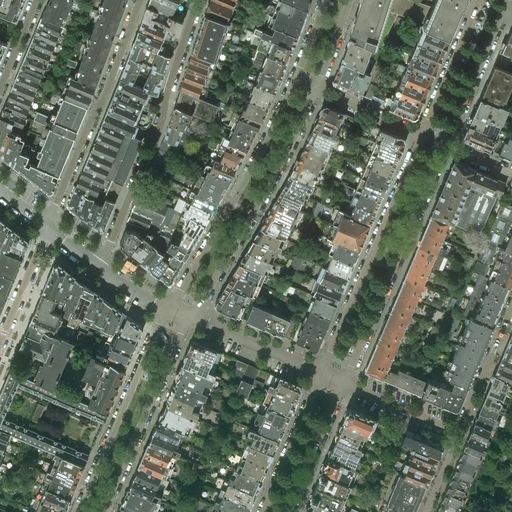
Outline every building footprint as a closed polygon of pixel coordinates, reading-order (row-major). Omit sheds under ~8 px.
[(0,0),(0,13),(16,20),(24,0),(0,0)] [(61,25),(71,0),(48,0),(41,17),(61,25)] [(119,19),(126,0),(102,0),(99,11),(119,19)] [(186,10),(177,6),(175,5),(163,0),(148,0),(147,5),(172,16),(182,21),(186,10)] [(227,18),(232,7),(216,0),(209,0),(205,12),(226,21),(229,22),(232,23),(233,20),(227,18)] [(307,9),(284,0),(283,0),(272,0),(272,1),(276,3),(274,7),(304,19),(307,10),(307,9)] [(283,0),(284,0),(307,9),(309,0),(283,0)] [(373,48),(385,10),(388,0),(361,0),(350,37),(349,38),(350,38),(372,47),(373,48)] [(437,0),(434,7),(411,0),(388,0),(385,10),(422,22),(424,16),(430,19),(425,28),(449,38),(462,7),(463,7),(465,0),(437,0)] [(182,21),(172,16),(147,5),(142,18),(167,29),(178,33),(182,21)] [(304,19),(274,7),(270,5),(267,13),(300,27),(304,19)] [(108,51),(119,19),(99,11),(87,44),(108,51)] [(229,22),(226,21),(205,12),(205,14),(202,22),(226,31),(229,22)] [(300,27),(267,13),(263,22),(268,24),(274,27),(297,36),(300,27)] [(62,25),(61,25),(41,17),(38,25),(59,34),(62,25)] [(403,19),(398,17),(393,30),(398,32),(403,19)] [(178,33),(167,29),(142,18),(138,28),(163,39),(175,44),(178,33)] [(222,41),(226,31),(202,22),(199,31),(222,41)] [(297,36),(274,27),(268,24),(265,30),(254,25),(253,29),(252,31),(268,37),(271,38),(293,47),(297,36)] [(449,38),(425,28),(415,24),(413,29),(424,34),(421,42),(443,52),(449,38)] [(55,43),(59,34),(38,25),(34,35),(55,43)] [(175,44),(163,39),(138,28),(135,39),(171,54),(175,44)] [(511,29),(510,28),(501,51),(510,55),(509,57),(499,53),(495,62),(507,68),(511,58),(511,29)] [(222,41),(199,31),(195,41),(219,50),(222,41)] [(55,43),(34,35),(30,44),(51,52),(55,43)] [(287,62),(293,47),(271,38),(268,37),(262,52),(268,54),(287,62)] [(443,52),(421,42),(410,37),(407,43),(414,46),(411,53),(415,55),(437,65),(443,52)] [(367,59),(372,47),(350,38),(345,50),(367,59)] [(135,39),(129,54),(165,69),(170,56),(171,56),(171,54),(135,39)] [(216,60),(219,50),(195,41),(192,51),(216,60)] [(47,62),(51,52),(30,44),(26,53),(47,62)] [(108,51),(87,44),(75,77),(95,86),(108,51)] [(345,50),(341,61),(358,68),(363,70),(367,59),(345,50)] [(213,70),(216,60),(192,51),(189,61),(213,70)] [(26,53),(22,63),(42,72),(47,62),(26,53)] [(437,65),(415,55),(411,53),(408,59),(409,59),(409,60),(406,67),(432,78),(437,65)] [(165,69),(129,54),(125,65),(143,73),(161,82),(165,69)] [(281,77),(287,62),(268,54),(264,63),(255,59),(253,65),(261,69),(281,77)] [(77,62),(66,58),(64,64),(75,68),(77,62)] [(213,70),(189,61),(186,70),(206,77),(210,79),(213,70)] [(334,83),(335,84),(347,89),(354,72),(356,73),(358,68),(341,61),(333,80),(333,81),(333,82),(334,83)] [(22,63),(18,73),(38,81),(42,72),(22,63)] [(432,78),(406,67),(399,64),(396,69),(408,74),(404,82),(426,91),(432,78)] [(138,86),(143,73),(125,65),(125,67),(120,77),(138,86)] [(481,96),(500,104),(502,100),(505,101),(511,83),(511,77),(511,78),(511,77),(511,72),(494,65),(481,96)] [(274,92),(281,77),(261,69),(257,78),(249,74),(246,80),(255,84),(274,92)] [(186,70),(183,80),(206,89),(210,79),(206,77),(186,70)] [(375,70),(369,83),(376,86),(379,80),(377,79),(380,72),(375,70)] [(360,95),(370,73),(365,71),(363,76),(360,75),(356,73),(354,72),(347,89),(360,95)] [(18,73),(14,81),(36,90),(39,82),(38,81),(18,73)] [(157,94),(161,82),(143,73),(138,86),(146,89),(157,94)] [(95,86),(75,77),(71,75),(67,86),(91,96),(95,86)] [(146,89),(138,86),(120,77),(116,88),(141,99),(142,100),(146,89)] [(183,80),(180,88),(203,98),(206,89),(183,80)] [(267,107),(274,92),(255,84),(246,80),(244,85),(251,88),(250,90),(252,91),(249,99),(267,107)] [(426,91),(404,82),(400,80),(398,86),(402,87),(398,95),(420,105),(426,91)] [(14,81),(11,90),(32,99),(36,90),(14,81)] [(369,83),(364,96),(371,99),(376,86),(369,83)] [(91,96),(67,86),(64,85),(60,95),(62,96),(87,106),(91,96)] [(214,102),(203,98),(180,88),(174,104),(199,115),(217,123),(230,91),(220,87),(214,102)] [(116,88),(111,100),(136,110),(141,99),(116,88)] [(11,90),(7,99),(28,108),(32,99),(11,90)] [(420,105),(398,95),(394,94),(393,98),(388,96),(385,105),(412,117),(416,115),(420,105)] [(77,130),(83,114),(87,106),(62,96),(60,100),(58,100),(57,103),(59,104),(57,109),(55,108),(53,111),(56,112),(54,117),(52,116),(50,119),(52,120),(77,130)] [(480,98),(473,113),(492,121),(494,118),(498,120),(502,112),(505,114),(507,107),(499,104),(498,105),(480,98)] [(7,99),(3,108),(24,117),(28,108),(7,99)] [(260,123),(267,107),(249,99),(245,108),(244,107),(244,108),(241,106),(241,108),(234,106),(232,110),(260,123)] [(111,100),(106,111),(132,122),(136,110),(111,100)] [(174,104),(169,120),(182,126),(193,131),(199,115),(174,104)] [(341,122),(345,114),(326,106),(323,107),(318,117),(340,127),(342,127),(344,123),(341,122)] [(25,117),(24,117),(3,108),(0,115),(0,116),(12,121),(19,125),(21,126),(25,117)] [(252,138),(260,123),(232,110),(229,118),(236,121),(232,129),(252,138)] [(134,123),(132,122),(106,111),(102,122),(122,131),(130,134),(135,123),(134,123)] [(473,113),(468,124),(487,132),(487,134),(495,137),(501,121),(498,120),(494,118),(492,121),(473,113)] [(0,142),(6,128),(9,130),(12,121),(0,116),(0,142)] [(318,117),(313,128),(336,138),(340,127),(318,117)] [(69,148),(74,137),(77,130),(52,120),(51,124),(48,123),(46,130),(47,131),(44,138),(69,148)] [(169,120),(163,137),(173,141),(175,142),(182,126),(169,120)] [(0,154),(5,158),(14,136),(16,133),(19,125),(12,121),(9,130),(6,128),(0,142),(0,154)] [(118,139),(122,131),(102,122),(98,131),(118,139)] [(487,132),(468,124),(464,135),(465,139),(492,151),(497,138),(495,137),(487,134),(487,132)] [(331,150),(336,138),(313,128),(307,140),(331,150)] [(244,153),(252,138),(232,129),(228,138),(223,136),(220,142),(225,144),(244,153)] [(405,142),(403,138),(380,129),(374,141),(375,141),(401,152),(405,142)] [(115,148),(118,139),(98,131),(94,140),(115,148)] [(14,136),(5,158),(13,164),(21,144),(22,141),(17,139),(20,134),(16,133),(14,136)] [(123,183),(142,140),(142,139),(133,135),(130,134),(113,179),(123,183)] [(509,157),(510,157),(511,151),(511,138),(508,136),(506,140),(503,139),(497,153),(509,157)] [(69,148),(44,138),(42,137),(41,140),(42,141),(39,148),(40,149),(65,159),(69,148)] [(163,137),(159,149),(168,153),(173,141),(163,137)] [(111,157),(115,148),(94,140),(91,148),(111,157)] [(307,140),(302,152),(325,161),(328,155),(329,155),(331,150),(307,140)] [(396,164),(401,152),(375,141),(371,153),(396,164)] [(59,174),(45,169),(36,165),(26,160),(31,148),(21,144),(13,164),(48,191),(52,190),(59,174)] [(244,153),(225,144),(222,151),(218,149),(214,158),(236,168),(244,153)] [(108,166),(111,157),(91,148),(87,157),(108,166)] [(65,159),(40,149),(39,152),(41,152),(39,157),(62,167),(65,159)] [(159,149),(154,161),(166,166),(167,166),(172,155),(168,153),(159,149)] [(320,173),(325,161),(302,152),(296,163),(320,173)] [(396,164),(371,153),(366,165),(391,175),(396,164)] [(62,167),(39,157),(37,156),(36,159),(38,160),(36,165),(45,169),(59,174),(62,167)] [(104,175),(108,166),(87,157),(83,166),(104,175)] [(236,168),(214,158),(210,157),(207,164),(205,163),(203,167),(206,169),(230,179),(236,168)] [(453,160),(431,214),(448,221),(479,235),(496,196),(499,197),(505,183),(475,170),(476,169),(453,160)] [(162,177),(166,166),(154,161),(150,171),(162,177)] [(318,178),(320,173),(296,163),(294,168),(293,167),(290,175),(312,184),(315,177),(318,178)] [(391,175),(366,165),(361,176),(386,187),(391,175)] [(83,166),(80,175),(100,184),(104,175),(83,166)] [(230,179),(206,169),(203,167),(200,174),(199,173),(197,178),(224,189),(230,179)] [(157,188),(162,177),(150,171),(145,183),(157,188)] [(76,185),(86,189),(95,193),(97,194),(100,184),(80,175),(76,185)] [(310,189),(312,184),(290,175),(289,175),(283,186),(303,195),(306,188),(310,189)] [(386,187),(361,176),(356,188),(381,199),(386,187)] [(224,189),(197,178),(194,183),(196,183),(193,190),(217,200),(224,189)] [(123,183),(113,179),(110,185),(120,189),(123,183)] [(152,200),(157,188),(145,183),(140,195),(152,200)] [(68,203),(69,207),(76,213),(86,189),(76,185),(68,203)] [(120,189),(110,185),(108,191),(118,195),(120,189)] [(276,199),(295,207),(299,209),(304,195),(303,195),(283,186),(276,199)] [(381,199),(356,188),(351,200),(376,210),(381,199)] [(86,189),(76,213),(86,220),(93,200),(95,193),(86,189)] [(217,200),(193,190),(190,189),(185,200),(211,211),(217,200)] [(118,195),(108,191),(105,197),(115,201),(118,195)] [(167,224),(174,209),(152,200),(140,195),(138,194),(132,209),(151,217),(156,219),(167,224)] [(105,197),(103,204),(94,226),(100,230),(104,229),(115,201),(105,197)] [(276,199),(267,214),(290,224),(294,215),(292,215),(295,207),(276,199)] [(93,200),(86,220),(94,226),(103,204),(93,200)] [(211,211),(185,200),(181,211),(182,212),(189,215),(204,223),(211,211)] [(376,210),(351,200),(346,211),(350,213),(371,222),(376,210)] [(511,206),(501,202),(496,215),(511,222),(511,206)] [(149,222),(151,217),(132,209),(127,220),(129,221),(129,220),(147,228),(149,222)] [(371,222),(350,213),(346,211),(343,210),(331,238),(338,241),(359,250),(371,222)] [(175,227),(180,215),(174,212),(169,225),(176,228),(176,227),(175,227)] [(190,246),(204,223),(189,215),(182,212),(182,213),(188,216),(188,218),(179,240),(190,246)] [(267,214),(260,227),(284,237),(290,224),(267,214)] [(431,214),(424,229),(442,237),(448,221),(431,214)] [(511,222),(496,215),(490,229),(511,237),(511,222)] [(129,253),(145,231),(128,223),(120,242),(121,246),(129,253)] [(27,239),(7,224),(0,240),(0,249),(7,252),(11,242),(25,249),(28,243),(27,239)] [(173,236),(176,228),(169,225),(168,226),(163,224),(160,231),(173,236)] [(260,227),(253,239),(277,249),(278,250),(284,237),(260,227)] [(424,229),(417,245),(435,252),(442,237),(424,229)] [(511,237),(490,229),(485,241),(511,252),(511,237)] [(139,260),(158,235),(153,233),(145,231),(129,253),(139,260)] [(158,235),(139,260),(149,268),(161,253),(166,247),(171,239),(171,237),(160,232),(158,235)] [(480,251),(485,239),(477,236),(473,249),(480,251)] [(359,250),(338,241),(331,238),(330,238),(328,243),(332,244),(329,253),(353,263),(359,250)] [(171,239),(166,247),(173,252),(168,258),(169,261),(178,267),(190,246),(179,240),(178,242),(171,239)] [(253,239),(247,250),(271,262),(277,249),(253,239)] [(509,287),(511,280),(511,252),(485,241),(472,271),(509,287)] [(25,249),(11,242),(7,252),(22,258),(25,249)] [(417,245),(411,261),(428,268),(435,252),(417,245)] [(0,271),(14,277),(22,258),(7,252),(0,249),(0,271)] [(247,250),(239,263),(264,274),(266,274),(271,262),(247,250)] [(470,267),(475,253),(470,251),(465,266),(470,267)] [(168,258),(161,253),(149,268),(166,281),(171,280),(178,267),(169,261),(168,258)] [(353,263),(329,253),(324,265),(325,266),(348,275),(353,263)] [(295,255),(291,266),(299,268),(302,257),(295,255)] [(411,261),(404,276),(422,284),(428,268),(411,261)] [(65,269),(57,263),(54,264),(41,293),(53,298),(65,269)] [(239,263),(233,273),(260,285),(264,274),(239,263)] [(348,275),(325,266),(323,270),(319,268),(315,278),(319,280),(342,290),(348,275)] [(63,304),(75,276),(65,269),(53,298),(53,299),(63,304)] [(0,293),(6,296),(14,277),(0,271),(0,293)] [(501,306),(509,287),(472,271),(464,290),(501,306)] [(233,273),(226,284),(251,295),(255,296),(260,285),(233,273)] [(83,283),(75,276),(63,304),(62,306),(72,310),(83,283)] [(404,276),(397,293),(415,300),(422,284),(404,276)] [(342,290),(319,280),(315,278),(309,292),(315,295),(336,304),(342,290)] [(82,314),(93,290),(83,283),(72,310),(68,319),(66,323),(77,328),(82,314)] [(284,283),(280,292),(286,295),(287,291),(290,286),(284,283)] [(226,284),(220,295),(246,306),(251,295),(226,284)] [(102,297),(93,290),(82,314),(93,319),(102,297)] [(501,306),(464,290),(456,310),(470,316),(493,326),(501,306)] [(62,306),(63,304),(53,299),(53,298),(41,293),(33,314),(56,324),(60,313),(62,316),(68,319),(72,310),(62,306)] [(397,293),(391,308),(408,315),(415,300),(397,293)] [(215,303),(216,307),(240,317),(246,306),(220,295),(215,303)] [(336,304),(315,295),(309,310),(329,319),(336,304)] [(112,304),(102,297),(93,319),(92,323),(102,327),(112,304)] [(253,302),(246,320),(262,327),(270,310),(253,302)] [(122,327),(127,315),(112,304),(102,327),(101,328),(105,330),(104,332),(109,334),(112,333),(116,324),(120,326),(122,327)] [(391,308),(384,324),(401,331),(408,315),(391,308)] [(270,309),(270,310),(262,327),(281,335),(289,318),(270,309)] [(329,319),(309,310),(303,324),(309,326),(308,329),(323,335),(329,319)] [(56,324),(33,314),(29,324),(36,327),(43,330),(62,338),(66,326),(60,324),(59,326),(56,324)] [(141,326),(127,315),(122,327),(120,326),(118,332),(119,333),(137,341),(142,330),(141,326)] [(453,332),(459,318),(454,316),(448,330),(453,332)] [(493,326),(470,316),(463,333),(486,343),(493,326)] [(289,318),(281,335),(287,338),(295,320),(289,318)] [(53,389),(73,343),(62,338),(43,330),(42,334),(34,331),(36,327),(29,324),(19,349),(44,359),(42,364),(40,363),(34,376),(36,377),(35,381),(39,383),(48,387),(53,389)] [(323,335),(308,329),(309,326),(303,324),(296,341),(316,350),(323,335)] [(384,324),(377,339),(395,347),(401,331),(384,324)] [(132,354),(137,341),(119,333),(116,341),(114,340),(112,344),(112,345),(132,354)] [(468,385),(480,357),(486,343),(463,333),(445,376),(454,380),(468,385)] [(511,338),(509,337),(503,354),(511,357),(511,338)] [(377,339),(371,355),(388,363),(395,347),(377,339)] [(221,353),(213,349),(194,341),(192,341),(191,342),(186,353),(210,363),(211,359),(217,362),(221,353)] [(127,366),(132,354),(112,345),(112,344),(105,342),(100,354),(127,366)] [(107,412),(127,366),(100,354),(97,353),(96,353),(94,357),(91,356),(82,378),(96,384),(94,387),(93,387),(89,396),(90,396),(87,404),(96,407),(107,412)] [(183,365),(213,378),(219,381),(221,376),(213,372),(216,366),(210,363),(186,353),(181,364),(183,365)] [(511,357),(503,354),(498,366),(511,371),(511,357)] [(371,355),(364,370),(381,378),(385,371),(388,363),(371,355)] [(154,374),(159,362),(160,362),(159,361),(158,361),(157,361),(157,362),(153,360),(153,359),(153,358),(152,358),(151,358),(151,359),(146,370),(149,371),(148,372),(152,374),(152,373),(154,374)] [(241,361),(236,359),(231,371),(236,374),(241,361)] [(246,363),(241,361),(236,374),(241,376),(246,363)] [(245,380),(251,366),(246,363),(241,376),(240,378),(245,380)] [(177,379),(177,380),(201,391),(205,382),(210,385),(213,378),(183,365),(180,372),(178,373),(176,377),(177,379)] [(253,378),(257,368),(251,366),(245,380),(257,385),(259,381),(253,378)] [(511,371),(498,366),(494,374),(510,381),(511,381),(511,371)] [(389,372),(385,371),(381,378),(382,378),(401,386),(406,373),(397,369),(396,373),(389,370),(389,372)] [(16,385),(20,375),(19,375),(9,371),(5,381),(1,391),(11,396),(16,385)] [(422,380),(406,373),(401,386),(417,393),(422,380)] [(510,381),(494,374),(490,383),(511,392),(511,390),(511,388),(507,387),(510,381)] [(30,379),(20,375),(16,385),(25,389),(30,379)] [(294,402),(300,389),(298,386),(275,376),(272,385),(268,383),(265,389),(272,392),(294,402)] [(262,394),(269,398),(272,392),(265,389),(257,385),(245,380),(240,378),(235,391),(245,396),(250,385),(259,389),(262,394)] [(35,381),(30,379),(25,389),(34,393),(39,383),(35,381)] [(173,383),(169,392),(193,402),(196,395),(204,399),(206,393),(201,391),(177,380),(175,384),(173,383)] [(427,380),(420,395),(431,399),(438,384),(427,380)] [(468,385),(454,380),(450,389),(451,389),(450,391),(456,394),(457,393),(463,396),(468,385)] [(48,387),(39,383),(34,393),(44,397),(48,387)] [(511,392),(490,383),(486,393),(502,400),(504,394),(510,396),(511,392)] [(444,387),(438,384),(431,399),(442,404),(449,388),(449,386),(445,384),(444,387)] [(53,389),(48,387),(44,397),(54,401),(58,391),(53,389)] [(62,387),(60,392),(67,395),(77,399),(80,401),(82,396),(73,393),(73,391),(62,387)] [(451,389),(450,389),(449,388),(442,404),(455,409),(458,408),(463,396),(457,393),(456,394),(450,391),(451,389)] [(1,391),(0,393),(0,404),(6,407),(11,396),(1,391)] [(67,395),(60,392),(58,391),(54,401),(63,405),(67,395)] [(168,401),(165,406),(195,419),(198,413),(190,410),(193,402),(169,392),(166,400),(168,401)] [(289,415),(294,402),(272,392),(269,398),(266,405),(289,415)] [(502,400),(486,393),(482,402),(503,411),(505,408),(500,406),(502,400)] [(77,399),(67,395),(63,405),(72,409),(77,399)] [(87,404),(80,401),(77,399),(72,409),(83,414),(87,404)] [(503,411),(482,402),(478,412),(494,418),(497,413),(501,415),(502,413),(503,411)] [(289,415),(266,405),(263,403),(260,410),(257,409),(254,415),(283,427),(289,415)] [(507,403),(505,408),(503,411),(502,413),(507,415),(511,405),(507,403)] [(96,407),(87,404),(83,414),(91,417),(96,407)] [(195,419),(165,406),(163,412),(160,413),(158,417),(160,420),(159,421),(184,432),(188,434),(189,434),(195,419)] [(107,412),(96,407),(91,417),(102,422),(107,412)] [(347,410),(342,423),(368,434),(370,435),(371,433),(367,431),(368,427),(367,427),(371,417),(351,409),(347,410)] [(494,418),(478,412),(474,421),(490,427),(490,428),(495,430),(498,424),(499,420),(494,418)] [(502,415),(499,420),(498,424),(503,426),(507,415),(502,413),(501,415),(502,415)] [(283,427),(254,415),(252,420),(258,423),(255,430),(278,440),(283,427)] [(11,422),(2,418),(0,421),(0,428),(7,432),(11,422)] [(156,423),(153,431),(176,441),(178,435),(186,438),(188,434),(184,432),(159,421),(158,424),(156,423)] [(490,427),(474,421),(470,432),(485,439),(490,428),(490,427)] [(20,426),(11,422),(7,432),(10,433),(16,436),(20,426)] [(342,423),(338,432),(360,441),(362,437),(364,437),(365,435),(367,436),(368,434),(342,423)] [(30,430),(20,426),(16,436),(26,440),(30,430)] [(278,440),(255,430),(248,427),(245,434),(252,437),(249,444),(272,454),(278,440)] [(0,440),(6,443),(10,433),(7,432),(0,428),(0,440)] [(40,434),(30,430),(26,440),(35,444),(40,434)] [(148,443),(175,455),(178,456),(181,451),(173,447),(176,441),(153,431),(149,438),(151,439),(149,443),(148,442),(148,443)] [(338,432),(334,441),(358,452),(360,452),(361,450),(358,449),(359,448),(358,447),(360,441),(338,432)] [(411,447),(416,436),(405,432),(400,443),(409,446),(411,447)] [(484,455),(490,442),(485,440),(485,439),(470,432),(464,447),(479,453),(484,455)] [(49,438),(40,434),(35,444),(45,448),(49,438)] [(439,446),(416,436),(411,447),(438,458),(441,450),(439,446)] [(59,442),(49,438),(45,448),(55,453),(59,442)] [(334,441),(327,457),(352,467),(352,466),(358,452),(334,441)] [(69,446),(59,442),(55,453),(64,457),(69,446)] [(272,454),(249,444),(246,442),(240,456),(243,458),(266,467),(272,454)] [(139,466),(165,477),(175,455),(148,443),(138,465),(139,466)] [(77,450),(69,446),(64,457),(73,460),(77,450)] [(438,458),(411,447),(409,446),(407,450),(412,452),(410,457),(434,467),(438,458)] [(479,453),(464,447),(460,456),(479,464),(481,459),(477,458),(479,454),(484,456),(484,455),(479,453)] [(88,455),(77,450),(73,460),(84,465),(88,455)] [(73,460),(64,457),(55,453),(53,457),(56,458),(53,464),(79,475),(84,465),(73,460)] [(479,464),(460,456),(456,465),(472,471),(473,467),(477,469),(479,464)] [(327,457),(320,472),(350,485),(352,485),(358,469),(352,466),(352,467),(327,457)] [(434,467),(410,457),(407,463),(404,461),(403,463),(402,465),(430,476),(434,467)] [(261,480),(266,467),(243,458),(241,464),(237,463),(235,469),(261,480)] [(393,459),(391,463),(402,468),(402,465),(403,463),(393,459)] [(79,475),(53,464),(50,471),(47,470),(46,474),(75,486),(79,475)] [(430,476),(402,465),(402,468),(401,468),(405,469),(402,475),(426,485),(430,476)] [(472,471),(456,465),(452,473),(472,481),(474,477),(470,475),(472,471)] [(136,468),(133,476),(156,486),(159,480),(166,483),(168,479),(165,477),(139,466),(138,469),(136,468)] [(255,493),(261,480),(235,469),(234,468),(230,477),(229,476),(227,481),(255,493)] [(319,477),(315,485),(344,497),(350,485),(320,472),(319,477)] [(403,511),(414,511),(426,485),(402,475),(397,473),(393,484),(396,485),(392,494),(390,493),(385,504),(387,505),(403,511)] [(472,481),(452,473),(449,482),(464,489),(466,485),(470,486),(472,481)] [(75,486),(46,474),(44,478),(46,479),(44,485),(45,486),(70,497),(75,486)] [(128,487),(128,488),(159,501),(161,496),(153,493),(156,486),(133,476),(130,484),(131,484),(130,488),(128,487)] [(255,493),(227,481),(224,488),(221,487),(218,493),(222,494),(250,507),(255,493)] [(464,489),(449,482),(445,491),(464,499),(466,494),(463,493),(464,489)] [(312,493),(310,498),(313,499),(337,509),(339,510),(344,497),(315,485),(312,493)] [(63,511),(70,497),(45,486),(35,510),(36,510),(39,511),(63,511)] [(128,488),(122,502),(146,511),(156,511),(161,502),(159,501),(128,488)] [(464,499),(445,491),(442,499),(461,507),(464,499)] [(247,511),(250,507),(222,494),(219,501),(215,499),(213,505),(216,507),(227,511),(247,511)] [(310,505),(306,507),(304,511),(335,511),(337,509),(313,499),(310,505)] [(447,511),(458,511),(461,507),(442,499),(438,508),(447,511)] [(146,511),(122,502),(117,511),(146,511)]
